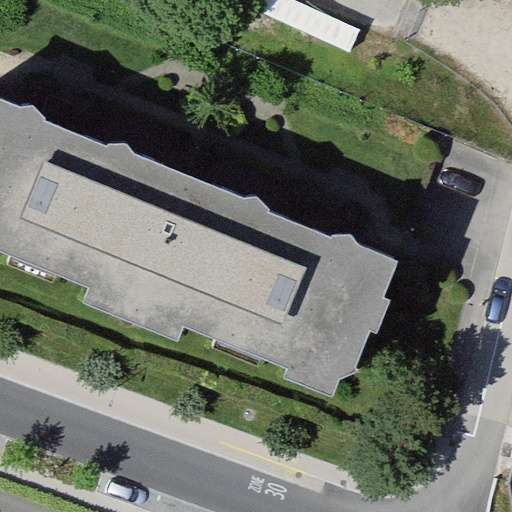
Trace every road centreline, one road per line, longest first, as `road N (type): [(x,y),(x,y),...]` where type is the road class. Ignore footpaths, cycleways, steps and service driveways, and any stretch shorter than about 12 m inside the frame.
road 1 (unknown): [(0,60),(404,224)]
road 2 (residential): [(267,511),(0,409)]
road 3 (unclassified): [(459,511),(511,317)]
